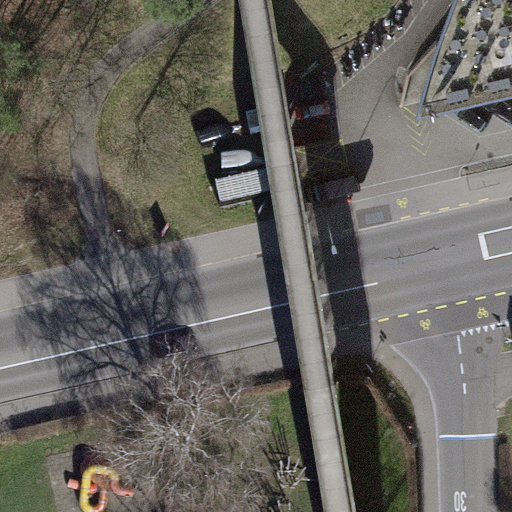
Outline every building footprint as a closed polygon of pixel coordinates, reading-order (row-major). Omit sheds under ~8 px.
[(511,0),(460,0),(422,112),(511,89),(511,0)] [(292,122),(338,113),(334,92),(288,101),(292,122)] [(301,153),(356,140),(350,114),(295,127),(301,153)] [(261,166),(259,154),(237,158),(240,171),(261,166)] [(185,168),(198,222),(216,217),(203,163),(185,168)] [(314,206),(345,200),(339,172),(308,178),(314,206)] [(273,195),(269,173),(216,184),(221,207),(273,195)]
